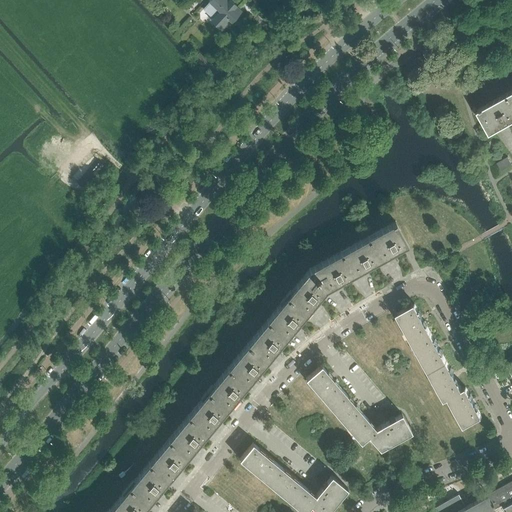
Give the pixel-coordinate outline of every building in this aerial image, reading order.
[(235,12),(239,9),(236,6),(236,5),(230,0),(209,0),(207,3),(217,12),(219,10),(219,11),(211,20),(221,30),(230,20),(231,21),(232,20),(234,20),(237,18),(237,17),(237,15),(237,14),(235,12)] [(208,61),(199,54),(195,58),(204,66),(208,61)] [(511,119),(511,100),(507,92),(481,107),(493,130),(507,122),(508,125),(511,122),(511,120),(511,119)] [(511,164),(508,156),(497,163),(501,170),(511,164)] [(397,249),(407,244),(395,221),(368,236),(380,258),(393,251),(395,254),(399,252),(397,249)] [(371,264),(380,258),(368,236),(340,251),(353,274),(366,266),(368,269),(372,267),(371,264)] [(353,274),(340,251),(309,268),(326,289),(339,281),(341,284),(345,282),(344,279),(353,274)] [(321,299),(319,297),(326,289),(309,268),(287,296),(306,312),(316,301),(318,303),(321,299)] [(306,312),(287,296),(267,319),(287,336),(296,324),(299,326),(300,325),(302,323),(299,321),(306,312)] [(431,332),(422,316),(415,303),(397,313),(413,342),(431,332)] [(282,346),(280,345),(287,336),(267,319),(247,343),(267,360),(277,348),(279,350),(282,346)] [(446,361),(437,344),(431,332),(413,342),(428,371),(446,361)] [(262,370),(260,368),(267,360),(247,343),(227,367),(247,384),(257,372),(259,374),(262,370)] [(511,355),(502,361),(505,366),(507,365),(511,372),(511,355)] [(462,389),(453,373),(446,361),(428,371),(445,400),(448,398),(448,397),(462,389)] [(343,389),(332,377),(321,364),(305,378),(327,403),(343,389)] [(243,394),(240,392),(247,384),(227,367),(208,391),(228,407),(237,395),(240,397),(243,394)] [(482,416),(473,399),(466,387),(462,389),(448,397),(448,398),(464,426),(482,416)] [(348,427),(364,414),(343,389),(327,403),(348,427)] [(223,418),(220,416),(228,407),(208,391),(188,414),(208,431),(217,419),(220,421),(223,418)] [(380,449),(411,431),(401,413),(375,428),(364,414),(348,427),(361,442),(368,435),(380,449)] [(203,441),(201,439),(208,431),(188,414),(168,438),(188,455),(198,443),(200,445),(203,441)] [(183,465),(181,463),(188,455),(168,438),(148,462),(168,478),(178,467),(180,469),(183,465)] [(278,464),(268,456),(252,443),(239,458),(265,479),(278,464)] [(164,489),(161,487),(168,478),(148,462),(129,486),(149,502),(158,490),(161,492),(164,489)] [(303,484),(293,476),(278,464),(265,479),(289,500),(303,484)] [(319,511),(327,511),(338,499),(347,488),(332,475),(315,495),(303,484),(289,500),(303,511),(304,511),(311,505),(319,511)] [(488,511),(501,505),(503,508),(504,507),(506,511),(511,511),(511,480),(465,506),(458,494),(432,509),(433,511),(488,511)] [(143,511),(142,511),(149,502),(129,486),(109,509),(111,511),(143,511)]
